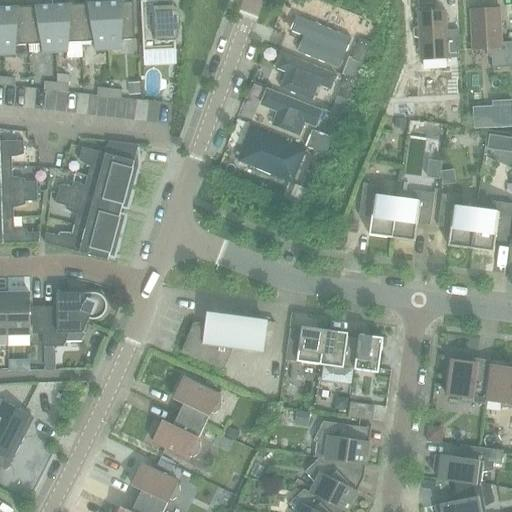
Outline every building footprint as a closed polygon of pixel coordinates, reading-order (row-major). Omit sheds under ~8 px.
[(143,51),(175,50),(174,41),(176,41),(181,21),(180,16),(177,13),(173,11),(172,0),(170,0),(140,1),(143,51)] [(132,1),(103,3),(105,51),(116,50),(116,40),(134,39),(132,1)] [(12,3),(0,3),(0,17),(2,56),(15,55),(16,44),(28,44),(27,6),(12,7),(12,3)] [(103,3),(77,4),(79,42),(92,41),(94,51),(105,51),(103,3)] [(77,4),(52,5),(54,53),(65,53),(66,42),(79,42),(77,4)] [(52,5),(27,6),(28,44),(41,43),(43,54),(54,53),(52,5)] [(500,8),(469,9),(471,49),(486,49),(486,56),(491,55),(491,68),(511,66),(511,41),(501,42),(500,8)] [(417,12),(420,59),(460,57),(458,29),(446,30),(445,11),(417,12)] [(350,40),(295,20),(289,35),(302,40),(298,51),(341,67),(350,40)] [(358,71),(370,42),(359,38),(351,58),(348,57),(345,66),(358,71)] [(242,78),(248,60),(239,57),(233,75),(242,78)] [(336,77),(281,57),(276,69),(298,77),(294,89),(312,95),(316,83),(332,89),(336,77)] [(347,100),(358,71),(345,66),(342,75),(344,76),(336,96),(347,100)] [(3,77),(2,85),(14,86),(15,78),(3,77)] [(44,82),(43,89),(55,91),(56,83),(44,82)] [(140,82),(129,82),(130,94),(141,94),(140,82)] [(27,104),(29,84),(17,83),(15,103),(27,104)] [(56,83),(55,91),(67,92),(68,84),(56,83)] [(97,88),(96,96),(108,97),(109,89),(97,88)] [(109,89),(108,97),(120,98),(121,90),(109,89)] [(320,114),(266,93),(262,104),(281,111),(276,124),(295,132),(300,119),(316,125),(320,114)] [(336,96),(329,112),(340,117),(347,100),(336,96)] [(340,117),(329,112),(321,133),(332,137),(340,117)] [(394,117),(393,127),(404,129),(405,119),(394,117)] [(306,152),(251,130),(244,148),(299,170),(306,152)] [(501,135),(489,135),(489,150),(501,150),(501,135)] [(0,167),(11,167),(11,157),(23,156),(23,140),(0,141),(0,167)] [(87,175),(132,187),(136,171),(131,170),(138,145),(108,141),(105,153),(82,147),(78,160),(86,165),(90,166),(87,175)] [(310,191),(317,174),(325,154),(314,149),(299,187),(310,191)] [(428,160),(425,177),(439,179),(441,161),(428,160)] [(0,192),(37,191),(36,182),(24,182),(24,177),(12,177),(11,167),(0,167),(0,192)] [(451,171),(440,171),(440,183),(451,183),(451,171)] [(127,203),(132,187),(87,175),(85,185),(81,184),(72,185),(71,187),(59,184),(57,193),(120,210),(122,202),(127,203)] [(391,237),(397,198),(385,196),(383,186),(362,183),(358,215),(371,217),(368,234),(391,237)] [(397,198),(391,237),(414,241),(417,223),(429,225),(434,193),(413,190),(408,199),(397,198)] [(0,217),(13,217),(13,207),(25,207),(25,201),(37,201),(37,191),(0,192),(0,217)] [(118,219),(120,210),(57,193),(54,203),(66,206),(65,209),(73,213),(77,214),(74,224),(118,237),(123,220),(118,219)] [(470,248),(475,209),(464,207),(462,197),(441,194),(437,226),(450,228),(447,245),(470,248)] [(475,209),(470,248),(493,251),(495,234),(508,235),(511,206),(511,203),(491,201),(487,210),(475,209)] [(0,243),(38,242),(39,232),(26,232),(26,227),(13,227),(13,217),(0,217),(0,243)] [(114,252),(118,237),(74,224),(71,234),(68,233),(59,233),(58,236),(45,232),(44,243),(107,260),(110,251),(114,252)] [(83,332),(89,318),(91,319),(93,319),(95,319),(97,318),(100,317),(101,316),(103,315),(104,313),(105,311),(106,309),(107,307),(106,304),(106,302),(105,300),(104,298),(103,296),(101,295),(99,294),(97,293),(95,292),(93,292),(56,293),(56,306),(43,306),(44,333),(44,346),(51,346),(63,346),(67,337),(67,333),(83,332)] [(44,333),(43,306),(30,306),(30,293),(7,294),(7,334),(44,333)] [(180,352),(219,368),(229,345),(261,350),(265,321),(208,313),(206,327),(193,325),(194,323),(193,322),(180,352)] [(320,364),(324,329),(308,327),(308,331),(289,328),(285,359),(320,364)] [(354,369),(358,338),(347,336),(347,332),(324,329),(320,364),(354,369)] [(358,338),(354,369),(378,372),(381,346),(385,347),(386,338),(358,334),(358,338)] [(51,346),(44,346),(44,367),(56,367),(55,349),(51,349),(51,346)] [(490,365),(491,365),(492,360),(476,358),(475,363),(450,359),(445,394),(461,396),(460,401),(486,405),(486,400),(485,400),(490,365)] [(18,360),(8,360),(8,371),(18,371),(18,360)] [(511,367),(491,365),(490,365),(485,400),(486,400),(501,402),(500,407),(511,408),(511,367)] [(351,372),(350,390),(370,391),(371,373),(351,372)] [(178,414),(204,426),(211,412),(214,413),(217,411),(220,407),(221,403),(221,399),(218,397),(219,394),(183,376),(173,398),(183,403),(178,414)] [(335,396),(333,408),(346,410),(348,398),(335,396)] [(20,436),(30,415),(0,399),(0,466),(7,470),(23,438),(20,436)] [(374,405),(349,402),(347,417),(372,420),(374,405)] [(296,410),(294,423),(307,425),(309,412),(296,410)] [(197,441),(204,426),(178,414),(173,425),(162,420),(152,441),(188,459),(190,455),(193,457),(196,454),(199,451),(200,447),(200,442),(197,441)] [(324,459),(365,465),(371,428),(323,421),(313,440),(316,442),(314,457),(319,457),(324,458),(324,459)] [(428,425),(426,440),(440,442),(442,427),(428,425)] [(228,426),(223,436),(234,441),(239,432),(228,426)] [(217,434),(212,444),(227,452),(232,441),(217,434)] [(480,484),(480,483),(482,472),(492,470),(493,463),(501,464),(503,450),(464,445),(463,458),(434,454),(434,455),(432,471),(438,471),(437,478),(458,481),(480,484)] [(363,477),(365,465),(324,459),(324,458),(319,457),(304,471),(314,481),(309,491),(309,493),(346,511),(363,477)] [(136,500),(160,511),(162,511),(169,499),(172,500),(176,497),(178,494),(179,490),(179,485),(176,484),(178,480),(142,463),(131,484),(142,489),(136,500)] [(490,484),(480,483),(480,484),(458,481),(462,499),(434,505),(434,506),(435,511),(485,511),(484,506),(494,502),(490,484)] [(309,493),(309,491),(303,489),(288,503),(296,511),(345,511),(346,511),(309,493)] [(160,511),(136,500),(131,511),(121,506),(117,511),(160,511)]
